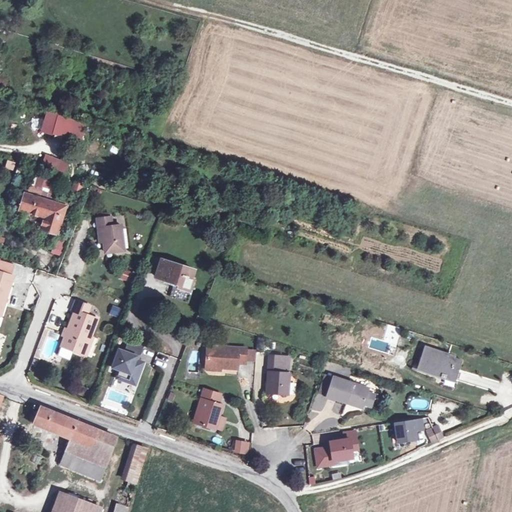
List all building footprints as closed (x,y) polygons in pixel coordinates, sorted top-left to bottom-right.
[(41,134),(83,143),(88,122),(46,113),(41,134)] [(45,154),(41,167),(61,174),(65,161),(45,154)] [(31,190),(54,197),(60,180),(37,173),(31,190)] [(71,193),(81,195),(84,184),(74,181),(71,193)] [(66,207),(26,194),(21,210),(45,218),(42,230),(57,235),(66,207)] [(98,225),(100,240),(104,240),(104,245),(106,257),(125,254),(122,230),(114,230),(112,223),(98,225)] [(193,278),(196,271),(164,259),(157,276),(179,284),(177,287),(190,292),(195,279),(193,278)] [(122,269),(119,279),(131,283),(134,273),(122,269)] [(0,317),(2,318),(15,279),(0,274),(0,317)] [(63,349),(82,356),(89,336),(92,338),(99,320),(89,316),(91,310),(76,304),(72,313),(77,315),(63,349)] [(95,339),(92,338),(89,336),(82,356),(87,358),(95,339)] [(142,350),(128,344),(125,355),(118,353),(112,370),(119,373),(116,382),(128,386),(131,378),(138,380),(144,365),(135,362),(136,359),(138,360),(142,350)] [(209,346),(207,368),(238,371),(239,364),(247,364),(247,360),(248,351),(248,350),(209,346)] [(450,355),(425,348),(418,370),(457,382),(464,362),(450,358),(450,355)] [(248,351),(247,360),(255,361),(256,351),(248,351)] [(288,359),(270,357),(267,395),(289,396),(291,377),(287,377),(288,359)] [(329,398),(336,377),(328,374),(321,395),(329,398)] [(373,389),(336,377),(329,398),(351,405),(352,402),(367,407),(373,389)] [(135,389),(138,380),(131,378),(128,386),(135,389)] [(203,392),(200,401),(204,402),(197,426),(215,432),(223,407),(218,406),(221,397),(203,392)] [(204,402),(200,401),(193,425),(197,426),(204,402)] [(74,444),(111,456),(118,440),(40,414),(34,431),(74,444)] [(422,418),(413,419),(415,432),(424,431),(422,418)] [(413,419),(394,423),(398,442),(416,439),(415,432),(413,419)] [(439,427),(428,432),(433,443),(444,438),(439,427)] [(251,443),(235,440),(234,453),(249,455),(251,443)] [(335,463),(350,461),(355,460),(354,453),(361,452),(359,441),(332,445),(332,449),(325,451),(328,468),(336,467),(335,463)] [(78,459),(107,469),(111,456),(74,444),(71,457),(78,459)] [(52,457),(43,483),(50,485),(53,477),(55,478),(58,468),(55,468),(59,459),(52,457)] [(101,483),(107,469),(78,459),(73,474),(101,483)] [(58,493),(50,511),(98,511),(100,508),(58,493)] [(116,503),(113,511),(127,511),(129,507),(116,503)]
